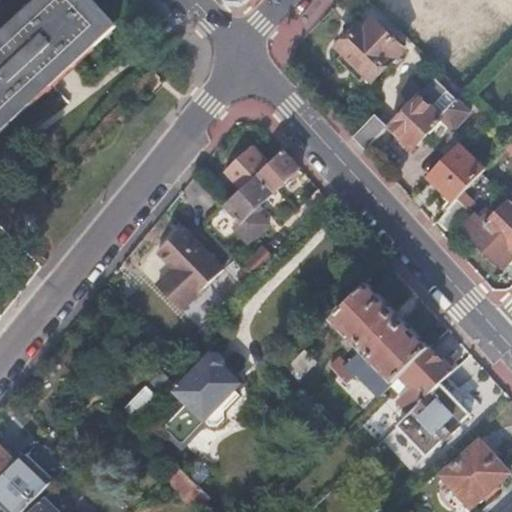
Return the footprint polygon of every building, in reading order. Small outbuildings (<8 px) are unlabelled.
[(86,0),(49,0),(0,45),(0,131),(113,28),(86,0)] [(511,0),(490,0),(511,20),(511,0)] [(372,82),(404,50),(375,22),(360,36),(355,32),(339,47),(372,82)] [(406,76),(394,90),(409,104),(421,91),(406,76)] [(409,104),(389,127),(412,150),(441,119),(455,132),(471,116),(432,79),(421,91),(409,104)] [(372,116),(351,138),(365,152),(386,129),(372,116)] [(458,145),(428,177),(454,203),(457,200),(482,173),(484,170),(458,145)] [(251,148),(224,173),(241,192),(257,177),(268,166),(251,148)] [(268,166),(257,177),(273,194),(299,170),(283,152),(268,166)] [(484,170),(482,173),(490,181),(501,169),(493,162),(484,170)] [(241,192),(226,205),(242,223),(273,194),(257,177),(241,192)] [(454,203),(437,221),(448,232),(468,211),(457,200),(454,203)] [(511,201),(510,200),(496,214),(484,227),(508,252),(511,249),(511,247),(511,201)] [(484,227),(496,214),(492,210),(483,219),(477,214),(474,217),(484,227)] [(484,227),(474,217),(463,228),(473,238),(484,227)] [(508,252),(484,227),(473,238),(498,262),(508,252)] [(179,311),(222,272),(182,229),(157,252),(173,271),(157,286),(179,311)] [(511,258),(511,256),(508,252),(498,262),(503,268),(511,258)] [(368,285),(332,319),(366,354),(348,370),(341,362),(332,370),(350,389),(366,374),(377,385),(373,389),(380,397),(391,387),(401,377),(429,350),(368,285)] [(302,350),(282,369),(296,384),(316,364),(302,350)] [(399,402),(410,414),(441,384),(452,374),(442,363),(429,350),(401,377),(413,388),(402,398),(399,402)] [(209,353),(171,392),(202,422),(233,391),(212,369),(219,363),(209,353)] [(442,363),(452,374),(457,369),(447,358),(442,363)] [(401,377),(391,387),(402,398),(413,388),(401,377)] [(410,414),(398,426),(427,456),(470,414),(480,405),(468,393),(464,397),(458,391),(453,396),(441,384),(410,414)] [(145,389),(121,413),(131,423),(155,399),(145,389)] [(47,451),(39,441),(26,454),(35,463),(47,451)] [(479,442),(441,475),(470,508),(483,496),(485,499),(498,488),(495,485),(508,473),(479,442)] [(0,449),(0,472),(12,462),(0,449)] [(0,502),(9,511),(24,511),(54,482),(35,463),(26,454),(0,480),(0,502)] [(195,461),(182,474),(197,488),(209,477),(207,473),(209,470),(201,461),(199,463),(195,461)] [(165,479),(198,510),(208,499),(197,488),(182,474),(176,467),(165,479)] [(36,511),(57,511),(47,502),(36,511)]
